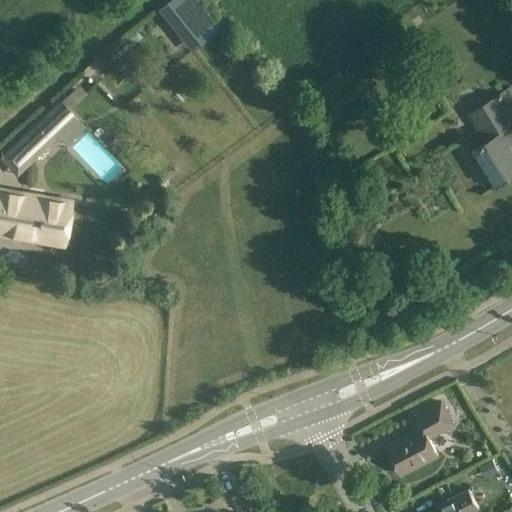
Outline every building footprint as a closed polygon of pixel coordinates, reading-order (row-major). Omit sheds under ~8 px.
[(215,25),(194,0),(181,0),(167,12),(193,43),(215,25)] [(472,113),(490,141),(475,150),(497,185),(511,175),(511,145),(511,144),(511,88),(500,96),(472,113)] [(79,120),(61,100),(14,144),(0,158),(18,176),(79,120)] [(358,119),(355,112),(345,117),(349,124),(358,119)] [(142,181),(134,181),(133,191),(141,191),(142,181)] [(0,234),(65,246),(72,202),(0,190),(0,234)] [(423,429),(387,447),(402,475),(439,456),(430,439),(454,426),(443,403),(417,417),(423,429)] [(493,460),(479,467),(485,480),(500,472),(493,460)] [(474,511),(480,509),(470,490),(438,507),(440,511),(474,511)]
